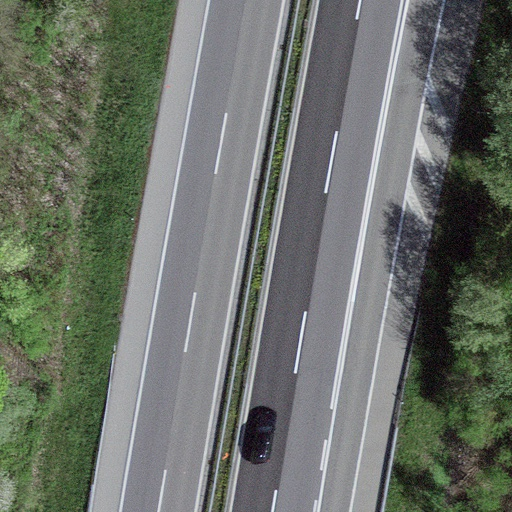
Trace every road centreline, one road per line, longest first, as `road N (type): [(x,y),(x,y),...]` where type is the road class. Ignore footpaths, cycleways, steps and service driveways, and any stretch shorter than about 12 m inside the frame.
road 1 (motorway): [(247,0),(158,511)]
road 2 (motorway): [(290,400),(396,149),(426,0)]
road 3 (motorway): [(290,400),(360,0)]
